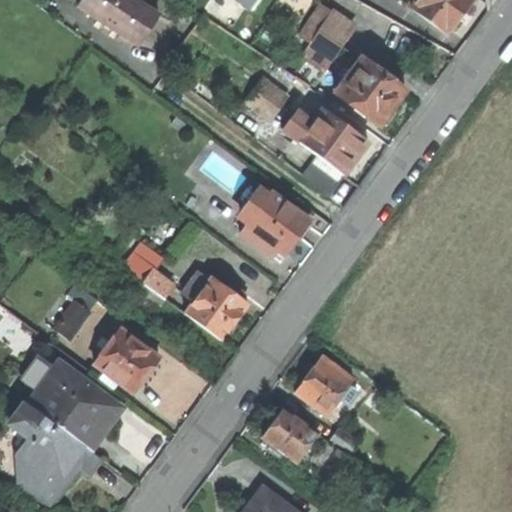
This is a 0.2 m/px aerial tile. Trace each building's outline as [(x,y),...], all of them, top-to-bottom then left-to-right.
[(147,31),(158,14),(136,0),(80,0),(77,5),(137,45),(147,31)] [(235,0),(248,8),(252,0),(235,0)] [(414,0),(410,6),(445,32),(460,13),(470,0),(414,0)] [(300,54),(324,69),(352,25),(318,3),(298,35),(308,41),(300,54)] [(394,112),(390,108),(395,102),(404,90),(359,57),(334,91),(354,105),(353,107),(363,115),(364,114),(378,124),(381,121),(385,124),(394,112)] [(283,102),(295,110),(310,89),(296,79),(284,96),(259,79),(243,99),(259,111),(274,114),(283,102)] [(300,174),(326,193),(348,165),(366,142),(321,108),(311,122),(296,110),(281,129),(297,140),(316,153),(300,174)] [(272,247),(282,254),(291,243),(296,236),(298,237),(308,224),(306,222),(307,220),(269,191),(267,195),(257,187),(239,210),(250,218),(239,232),(267,253),(272,247)] [(131,275),(139,280),(163,298),(172,287),(152,272),(162,258),(140,241),(133,252),(143,259),(131,275)] [(121,267),(131,275),(143,259),(133,252),(121,267)] [(183,313),(220,340),(239,314),(246,303),(238,297),(242,292),(231,284),(227,289),(210,277),(204,285),(192,276),(181,292),(192,301),(183,313)] [(154,312),(163,298),(139,280),(129,293),(154,312)] [(66,338),(95,299),(82,290),(53,329),(66,338)] [(93,363),(131,392),(142,376),(156,357),(118,329),(109,341),(108,340),(100,350),(102,351),(93,363)] [(350,385),(353,380),(321,357),(307,375),(294,393),(327,416),(340,398),(348,404),(358,391),(350,385)] [(57,361),(25,403),(88,449),(105,426),(119,407),(57,361)] [(87,469),(96,456),(88,449),(25,403),(9,424),(29,438),(18,455),(30,464),(17,482),(49,505),(66,481),(79,462),(87,469)] [(295,463),(317,434),(282,409),(272,423),(261,437),(274,447),(271,451),(281,458),(284,454),(295,463)] [(358,443),(340,429),(332,440),(350,454),(358,443)] [(356,463),(326,441),(312,460),(318,465),(338,488),(356,463)] [(294,511),(262,488),(249,505),(243,511),(294,511)]
